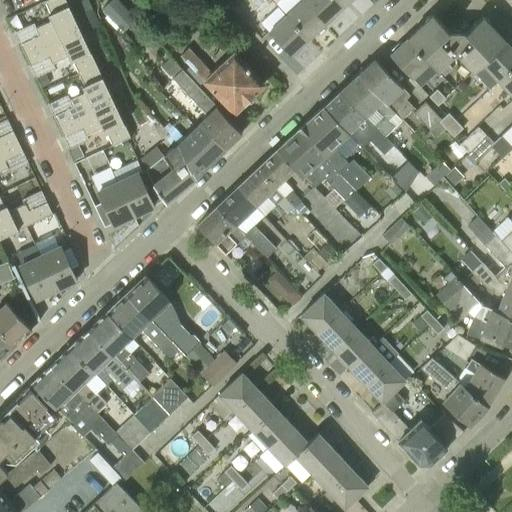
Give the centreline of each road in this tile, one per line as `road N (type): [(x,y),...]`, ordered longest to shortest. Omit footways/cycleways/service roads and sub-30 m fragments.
road 1 (residential): [(166,227),(427,501)]
road 2 (residential): [(166,227),(411,0)]
road 3 (residential): [(108,286),(0,48)]
road 4 (residential): [(0,386),(108,286)]
road 5 (residential): [(427,501),(511,413)]
